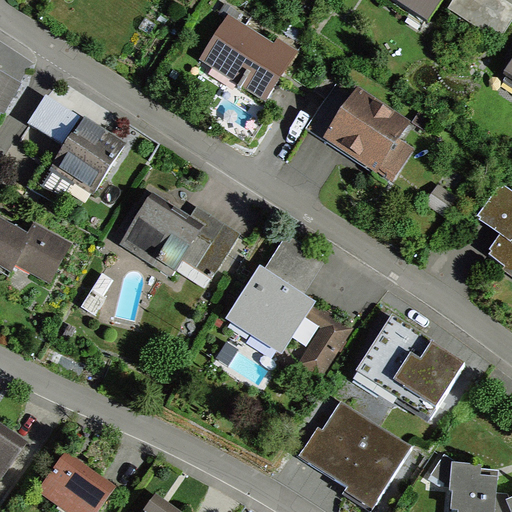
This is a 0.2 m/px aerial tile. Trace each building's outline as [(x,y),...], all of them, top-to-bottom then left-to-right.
[(445,0),(385,0),(428,27),(445,0)] [(511,20),(511,4),(504,0),(454,0),(448,11),(498,43),(511,20)] [(274,45),(230,16),(200,62),(265,105),(300,54),(278,39),(274,45)] [(314,91),(327,99),(341,78),(343,73),(330,65),(314,91)] [(0,111),(4,114),(21,85),(0,73),(0,111)] [(327,99),(306,131),(377,177),(378,174),(393,183),(415,149),(401,140),(412,123),(341,78),(327,99)] [(94,196),(128,145),(85,117),(83,121),(46,97),(27,127),(63,150),(51,169),(94,196)] [(457,199),(438,185),(424,205),(444,218),(457,199)] [(511,193),(505,188),(503,191),(500,188),(478,219),(481,221),(480,223),(499,237),(488,252),(491,254),(489,257),(505,268),(503,271),(511,277),(511,193)] [(190,219),(154,196),(123,244),(174,277),(184,261),(212,279),(240,235),(198,208),(190,219)] [(30,236),(0,219),(0,269),(9,274),(14,265),(50,284),(71,245),(35,226),(30,236)] [(305,317),(314,304),(301,295),(323,261),(286,238),(264,272),(260,269),(226,322),(280,356),(305,317)] [(352,328),(314,304),(305,317),(322,328),(297,366),(319,380),(352,328)] [(465,366),(393,319),(357,374),(429,421),(465,366)] [(369,511),(410,448),(340,404),(322,433),(318,430),(300,459),(347,488),(342,495),(368,511),(369,511)] [(0,481),(27,445),(0,424),(0,481)] [(97,511),(115,488),(68,453),(38,494),(62,511),(97,511)] [(431,476),(444,485),(444,488),(450,489),(450,494),(453,494),(451,511),(511,511),(511,500),(507,503),(507,495),(497,494),(499,473),(481,472),(481,468),(455,467),(456,462),(445,455),(431,476)] [(175,511),(155,497),(144,511),(175,511)]
